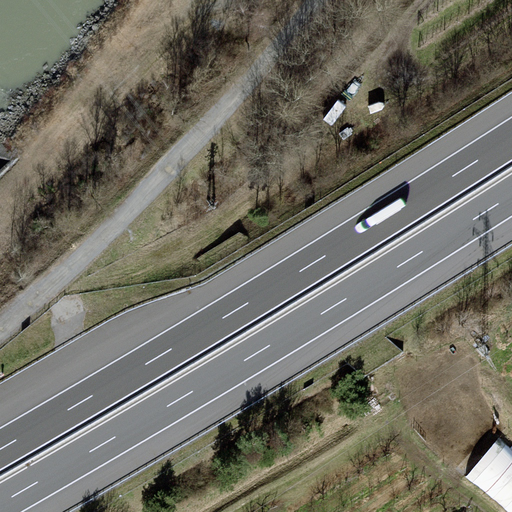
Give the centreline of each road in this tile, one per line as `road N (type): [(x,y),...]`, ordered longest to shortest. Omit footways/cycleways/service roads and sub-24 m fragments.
road 1 (motorway): [(511,134),(0,448)]
road 2 (motorway): [(0,504),(511,195)]
road 3 (unclassified): [(315,0),(168,169),(0,330)]
